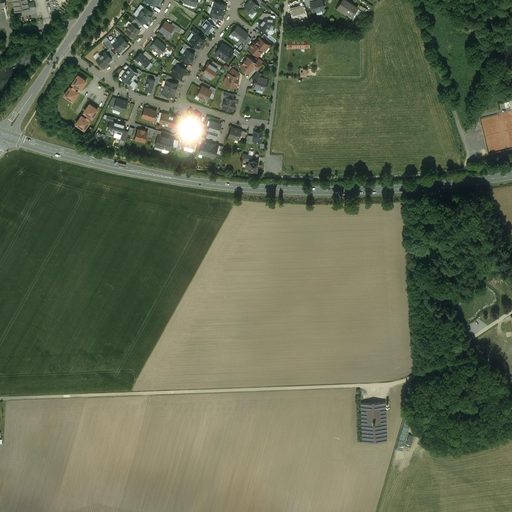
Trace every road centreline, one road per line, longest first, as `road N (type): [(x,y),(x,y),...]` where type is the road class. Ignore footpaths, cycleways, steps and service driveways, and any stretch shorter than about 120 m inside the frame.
road 1 (secondary): [(511,176),(386,190),(265,190),(116,167),(4,135)]
road 2 (residential): [(419,0),(455,118),(473,143)]
road 3 (residential): [(270,128),(285,0)]
